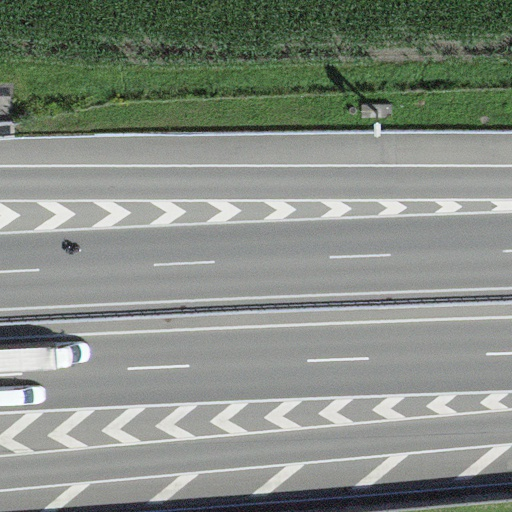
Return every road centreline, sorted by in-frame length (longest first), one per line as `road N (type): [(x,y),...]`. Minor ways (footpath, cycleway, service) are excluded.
road 1 (motorway): [(0,475),(511,427)]
road 2 (motorway): [(0,374),(511,353)]
road 3 (motorway): [(511,246),(0,267)]
road 4 (motorway): [(511,183),(0,185)]
